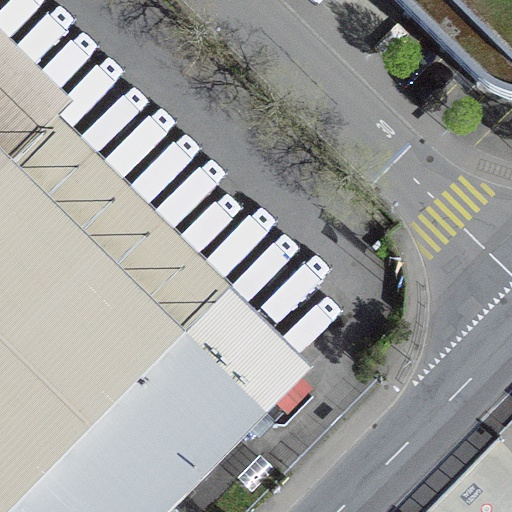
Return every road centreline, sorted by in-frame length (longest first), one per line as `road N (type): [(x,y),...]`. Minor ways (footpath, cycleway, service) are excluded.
road 1 (residential): [(511,279),(235,0)]
road 2 (residential): [(511,335),(333,511)]
